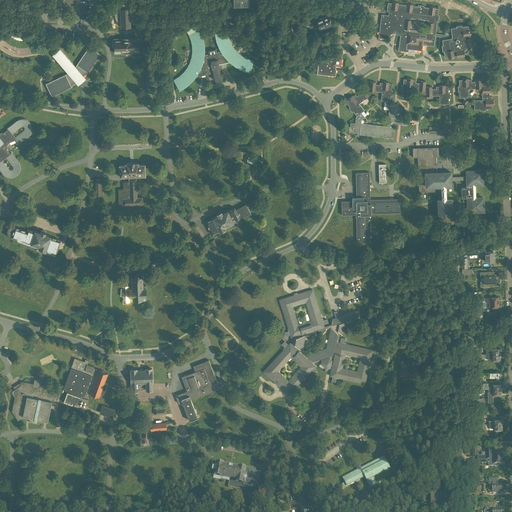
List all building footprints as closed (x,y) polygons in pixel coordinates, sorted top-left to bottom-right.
[(121,27),(125,27),(125,31),(126,36),(124,36),(124,38),(121,38),(121,40),(114,40),(114,43),(113,43),(112,44),(112,45),(112,46),(113,47),(114,47),(114,50),(115,50),(115,53),(121,52),(121,53),(125,53),(129,53),(129,52),(132,52),(139,52),(139,50),(139,39),(132,39),(132,38),(130,38),(130,36),(129,36),(128,31),(128,27),(131,27),(131,22),(133,21),(135,19),(135,17),(136,16),(136,15),(136,13),(136,12),(135,10),(135,9),(134,8),(132,6),(131,5),(130,5),(128,4),(128,2),(126,2),(125,2),(124,2),(122,2),(121,3),(120,4),(119,5),(117,6),(116,8),(115,10),(115,11),(115,14),(115,17),(117,19),(118,21),(119,22),(120,23),(121,23),(121,27)] [(409,49),(422,51),(423,43),(427,44),(427,45),(434,46),(435,36),(445,37),(445,39),(442,39),(443,45),(441,45),(442,51),(444,51),(444,57),(448,56),(448,58),(454,57),(454,55),(456,55),(457,56),(464,55),(464,52),(466,52),(470,47),(470,45),(472,44),(471,37),(470,37),(470,34),(471,34),(470,28),(469,28),(468,25),(462,26),(462,24),(456,25),(456,27),(451,27),(452,35),(450,35),(436,33),(437,21),(438,21),(439,15),(438,15),(439,9),(435,8),(435,7),(429,6),(429,8),(424,7),(424,6),(418,5),(418,6),(413,6),(413,4),(407,4),(407,5),(398,4),(398,2),(392,2),(392,3),(388,3),(387,11),(389,11),(388,15),(381,14),(378,38),(385,39),(395,33),(397,35),(397,34),(398,35),(400,35),(398,51),(408,52),(409,49)] [(316,25),(318,30),(331,24),(325,9),(320,11),(323,17),(316,19),(318,24),(316,25)] [(362,27),(364,29),(372,23),(370,20),(362,27)] [(179,76),(174,80),(178,87),(176,88),(177,91),(178,91),(180,90),(186,86),(192,81),(196,77),(197,75),(199,76),(205,75),(213,73),(214,78),(215,79),(215,80),(216,80),(216,81),(217,81),(218,81),(218,82),(219,82),(219,81),(220,81),(221,80),(221,79),(221,78),(221,77),(219,67),(219,64),(229,61),(230,62),(235,66),(242,70),(250,73),(252,73),(253,73),(253,69),(251,69),(253,61),(253,60),(247,59),(242,56),(237,52),(233,48),(230,43),(228,37),(227,32),(218,33),(218,31),(215,30),(215,32),(215,34),(216,41),(219,49),(221,51),(216,52),(215,49),(208,50),(209,54),(204,55),(205,52),(204,44),(203,36),(200,29),(199,27),(199,28),(198,26),(195,28),(196,30),(188,34),(191,40),(192,46),(192,52),(191,57),(190,63),(187,68),(183,73),(179,76)] [(65,74),(46,84),(52,97),(72,88),(71,87),(76,83),(77,84),(85,78),(83,77),(88,73),(89,73),(101,55),(89,47),(77,65),(75,67),(64,54),(57,61),(68,73),(66,75),(65,74)] [(317,74),(336,76),(336,69),(335,69),(335,66),(341,66),(342,58),(333,57),(333,61),(319,59),(317,74)] [(439,85),(439,86),(436,86),(436,89),(432,89),(432,87),(426,87),(425,87),(426,81),(420,81),(420,83),(415,83),(416,80),(413,80),(413,79),(407,78),(407,79),(404,79),(403,85),(402,85),(401,91),(402,91),(402,97),(411,98),(412,89),(422,90),(421,94),(426,95),(426,96),(439,96),(439,104),(449,104),(449,98),(450,98),(450,92),(448,92),(448,86),(445,86),(445,85),(439,85)] [(459,80),(459,86),(458,86),(458,92),(459,92),(459,98),(469,97),(469,89),(482,89),(482,100),(474,100),(474,109),(480,109),(480,111),(486,110),(486,109),(492,109),(492,105),(493,105),(493,99),(492,99),(492,97),(489,97),(489,95),(489,92),(492,92),(491,86),(486,87),(486,83),(482,83),(481,79),(475,79),(475,82),(471,82),(471,79),(468,79),(468,78),(462,78),(462,80),(459,80)] [(387,101),(390,102),(391,96),(392,96),(393,90),(391,90),(392,84),(389,83),(389,82),(383,81),(383,83),(380,82),(380,85),(375,84),(376,82),(370,81),(369,89),(367,89),(365,91),(363,88),(359,92),(360,94),(357,96),(355,95),(353,96),(352,95),(348,99),(348,100),(346,102),(350,107),(349,108),(352,113),(353,112),(357,116),(356,117),(355,123),(350,123),(350,127),(344,131),(348,137),(353,133),(360,133),(359,135),(386,137),(387,139),(388,138),(393,138),(395,124),(394,124),(394,122),(395,122),(396,114),(401,109),(397,104),(391,108),(387,103),(387,101)] [(17,120),(7,128),(8,129),(3,133),(2,132),(0,133),(0,169),(4,174),(5,175),(7,176),(9,177),(12,177),(14,176),(17,175),(19,173),(20,171),(20,169),(20,166),(20,164),(19,162),(11,153),(10,153),(6,148),(8,147),(7,146),(9,142),(16,140),(19,143),(28,136),(30,134),(31,131),(32,128),(31,125),(30,123),(28,121),(27,120),(24,119),(22,119),(19,120),(17,120)] [(467,198),(468,211),(483,211),(483,203),(484,203),(484,199),(483,200),(483,197),(475,198),(475,184),(483,184),(483,182),(484,182),(484,178),(482,178),(482,171),(467,171),(467,177),(451,177),(451,172),(437,172),(437,166),(438,166),(438,164),(436,164),(436,157),(439,157),(438,147),(413,148),(413,157),(418,157),(419,192),(435,192),(435,186),(441,185),(442,199),(438,199),(439,221),(452,220),(451,198),(446,199),(445,185),(451,185),(451,180),(467,179),(467,184),(461,185),(461,194),(466,194),(466,198),(467,198)] [(123,189),(118,189),(119,204),(123,204),(123,205),(142,204),(142,198),(137,198),(136,176),(145,175),(145,164),(138,164),(138,162),(134,163),(134,162),(133,162),(130,162),(130,163),(125,163),(125,165),(119,165),(120,176),(129,176),(129,182),(123,182),(123,189)] [(356,173),(356,198),(354,201),(341,201),(342,215),(356,215),(357,242),(370,242),(370,215),(371,215),(371,213),(400,213),(400,199),(370,200),(369,172),(356,173)] [(213,219),(206,222),(208,225),(207,226),(208,229),(209,229),(213,235),(214,237),(242,223),(240,219),(250,213),(246,205),(235,210),(234,207),(228,211),(228,210),(222,213),(222,211),(217,214),(218,215),(212,218),(213,219)] [(8,232),(7,236),(11,237),(12,236),(18,239),(17,241),(39,249),(38,251),(50,255),(55,256),(56,254),(61,240),(50,237),(51,236),(45,234),(46,232),(45,231),(42,230),(41,231),(40,232),(35,230),(35,231),(28,229),(27,231),(15,227),(15,226),(11,224),(9,228),(8,228),(7,232),(8,232)] [(217,246),(214,240),(210,242),(213,248),(215,252),(220,249),(218,246),(217,246)] [(482,256),(485,256),(485,261),(494,261),(494,257),(493,257),(493,251),(485,252),(482,252),(482,256)] [(493,272),(480,272),(480,281),(484,281),(484,285),(491,285),(491,283),(494,282),(495,282),(495,275),(494,275),(493,272)] [(143,285),(142,277),(139,277),(139,273),(135,273),(135,277),(131,277),(132,286),(127,286),(128,283),(124,282),(123,287),(125,288),(125,289),(121,289),(121,296),(123,296),(123,300),(123,304),(128,303),(128,302),(136,301),(136,303),(140,303),(140,301),(147,301),(146,285),(143,285)] [(368,369),(369,369),(370,365),(369,365),(372,350),(346,344),(347,343),(344,343),(341,342),(341,343),(338,342),(340,333),(342,335),(342,334),(344,323),(358,319),(359,310),(359,311),(333,319),(333,318),(332,318),(331,325),(324,327),(323,323),(324,323),(323,320),(322,318),(321,318),(312,289),(298,294),(297,293),(294,294),(294,295),(279,300),(288,328),(287,329),(288,331),(289,334),(290,333),(291,337),(293,337),(294,338),(293,343),(291,344),(290,343),(287,346),(287,345),(285,347),(283,349),(284,350),(263,372),(275,382),(274,383),(276,386),(277,385),(289,395),(309,373),(310,374),(312,372),(313,370),(313,369),(315,366),(313,364),(314,362),(322,360),(321,363),(327,368),(330,367),(330,365),(332,366),(330,376),(334,377),(333,378),(336,378),(339,379),(339,378),(365,384),(368,369)] [(478,302),(478,303),(479,308),(478,308),(479,308),(479,311),(480,311),(483,311),(483,308),(486,308),(490,308),(490,306),(491,306),(491,307),(494,307),(494,306),(499,306),(498,297),(489,297),(489,298),(487,298),(487,302),(485,302),(485,298),(478,298),(478,302)] [(63,402),(84,409),(87,400),(83,398),(84,396),(86,397),(87,393),(99,397),(100,394),(103,395),(107,383),(104,382),(107,373),(98,370),(94,368),(94,367),(87,364),(89,360),(87,360),(85,359),(84,362),(74,358),(71,368),(63,389),(71,392),(70,393),(67,392),(63,402)] [(182,402),(189,420),(197,417),(191,399),(219,388),(209,360),(205,361),(206,363),(194,368),(195,371),(182,377),(187,391),(176,395),(179,403),(182,402)] [(398,374),(400,375),(406,380),(411,375),(405,370),(403,368),(398,374)] [(145,369),(146,370),(137,370),(137,369),(131,370),(132,391),(138,391),(138,383),(146,383),(146,391),(153,390),(152,369),(145,369)] [(11,411),(18,420),(22,417),(22,416),(29,417),(29,422),(39,424),(40,420),(48,421),(52,400),(56,401),(57,393),(47,391),(48,386),(40,384),(41,381),(34,379),(33,384),(26,382),(22,381),(21,382),(13,387),(15,389),(11,392),(15,398),(11,411)] [(488,393),(487,393),(488,403),(493,403),(492,394),(501,394),(501,389),(488,389),(488,393)] [(100,413),(113,417),(115,410),(102,405),(100,413)] [(154,407),(155,414),(166,414),(166,409),(165,409),(165,408),(163,408),(163,406),(154,407)] [(150,424),(151,430),(166,429),(166,422),(150,424)] [(486,455),(478,455),(478,460),(479,460),(482,460),(492,460),(503,459),(502,454),(492,455),(492,451),(486,451),(486,455)] [(360,467),(357,468),(358,470),(343,478),(345,483),(344,484),(343,485),(341,486),(340,487),(339,488),(338,489),(338,490),(337,492),(339,493),(340,492),(341,491),(341,490),(342,489),(343,488),(344,487),(345,486),(347,485),(347,486),(365,477),(369,485),(369,486),(370,486),(371,486),(372,486),(373,486),(374,485),(375,484),(375,483),(375,482),(372,477),(389,469),(383,458),(361,469),(360,467)] [(259,479),(260,472),(246,470),(246,469),(238,467),(238,468),(223,465),(223,464),(216,463),(215,467),(212,467),(212,471),(214,471),(213,476),(214,476),(213,479),(220,480),(221,477),(230,479),(228,487),(245,490),(246,484),(260,487),(262,479),(259,479)] [(489,487),(489,489),(503,489),(503,485),(497,485),(497,482),(497,477),(489,477),(489,482),(493,482),(493,485),(489,485),(490,487),(489,487)] [(428,504),(432,504),(432,506),(436,506),(436,508),(440,508),(446,508),(446,491),(440,491),(440,492),(436,492),(436,494),(432,494),(432,496),(428,496),(428,504)]
